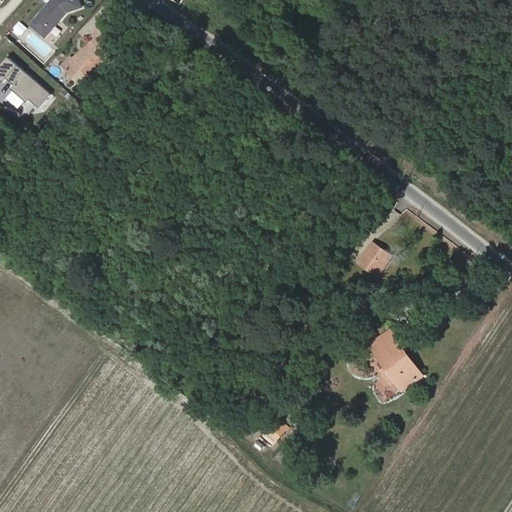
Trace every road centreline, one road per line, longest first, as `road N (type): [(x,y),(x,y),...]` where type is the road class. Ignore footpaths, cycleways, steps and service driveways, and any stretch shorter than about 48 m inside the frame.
road 1 (tertiary): [(511,272),(350,145),(143,0)]
road 2 (track): [(327,511),(0,271)]
